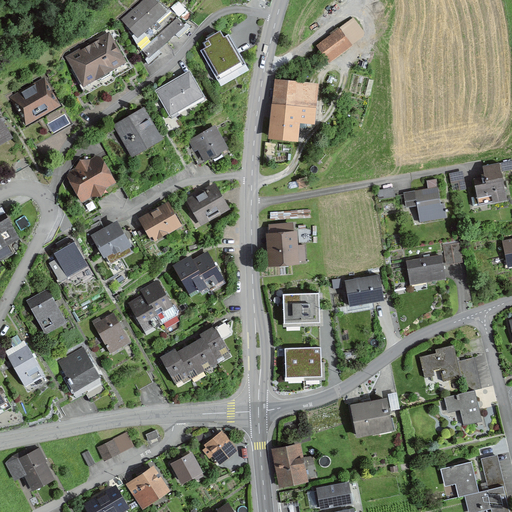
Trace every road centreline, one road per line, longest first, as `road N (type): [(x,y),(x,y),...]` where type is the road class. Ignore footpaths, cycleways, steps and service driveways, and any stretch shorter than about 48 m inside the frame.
road 1 (tertiary): [(258,411),(252,161),(282,0)]
road 2 (residential): [(477,314),(404,344),(333,394),(258,411)]
road 3 (residential): [(29,511),(165,441),(173,414)]
road 4 (residential): [(0,441),(173,414)]
road 5 (residential): [(0,315),(43,219),(43,205),(26,187),(0,192)]
road 6 (residential): [(477,314),(511,449)]
